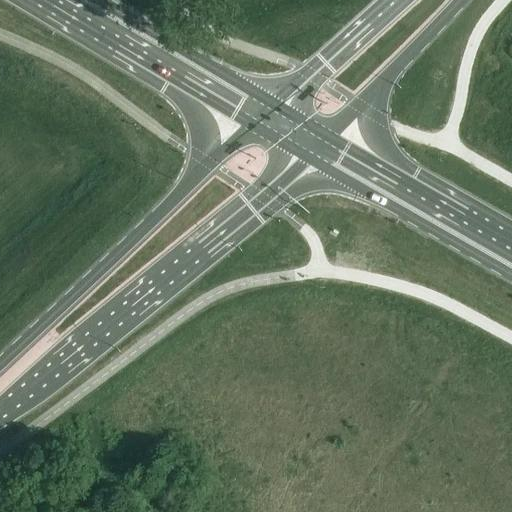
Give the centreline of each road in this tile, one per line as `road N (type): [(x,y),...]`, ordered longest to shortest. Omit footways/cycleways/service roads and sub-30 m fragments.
road 1 (primary): [(0,411),(53,376),(319,146)]
road 2 (primary): [(260,117),(0,367)]
road 3 (primary): [(260,117),(57,0)]
road 4 (primary): [(511,260),(319,146)]
road 5 (primary): [(319,146),(459,0)]
road 6 (primary): [(395,0),(260,117)]
